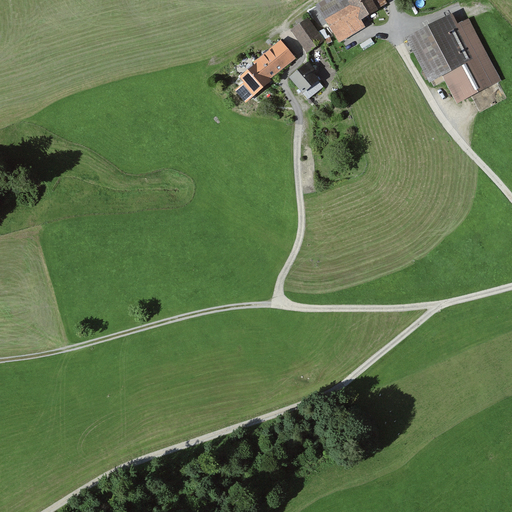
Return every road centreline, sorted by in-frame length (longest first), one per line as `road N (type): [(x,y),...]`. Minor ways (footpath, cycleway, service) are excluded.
road 1 (track): [(49,511),(116,469),(331,394),(438,304)]
road 2 (track): [(279,304),(0,360)]
